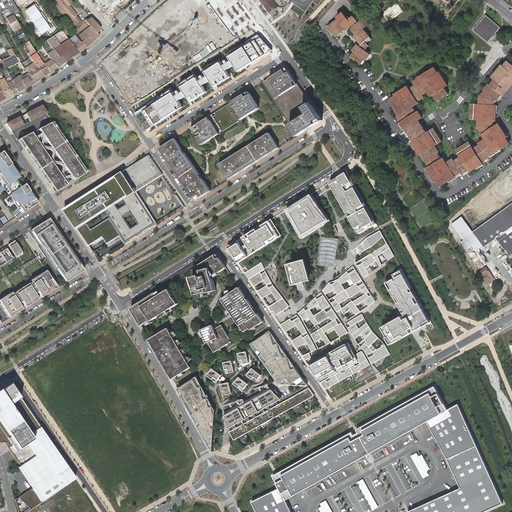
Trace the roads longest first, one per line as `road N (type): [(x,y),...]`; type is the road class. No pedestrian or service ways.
road 1 (residential): [(149,143),(286,54),(327,115),(325,131)]
road 2 (residential): [(215,242),(334,414)]
road 3 (unclassified): [(334,414),(511,316)]
road 4 (residential): [(215,242),(346,157),(343,137),(325,131)]
road 5 (residential): [(118,303),(213,469)]
road 6 (unclassified): [(9,372),(104,511)]
road 7 (residential): [(401,136),(323,28),(341,2)]
road 8 (residential): [(511,147),(441,195),(401,136)]
road 9 (residential): [(325,131),(194,211)]
road 10 (residential): [(401,136),(455,104),(506,48)]
road 11 (unclassified): [(9,372),(118,303)]
road 12 (unclassified): [(227,473),(334,414)]
